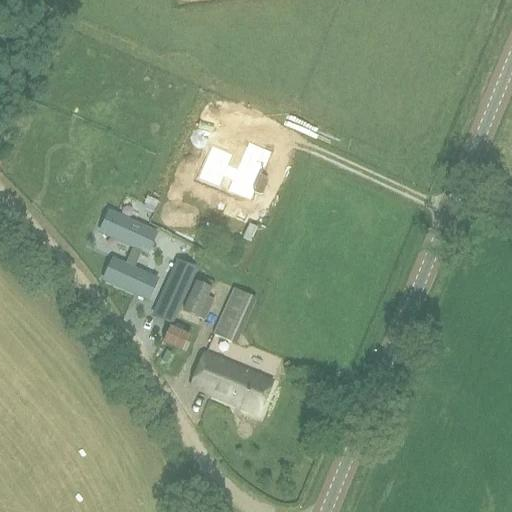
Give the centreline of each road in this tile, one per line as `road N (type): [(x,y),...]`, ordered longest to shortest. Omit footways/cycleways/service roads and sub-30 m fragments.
road 1 (tertiary): [(325,511),(511,61)]
road 2 (track): [(0,186),(57,243),(162,399)]
road 3 (unclassified): [(162,399),(211,473),(265,511)]
